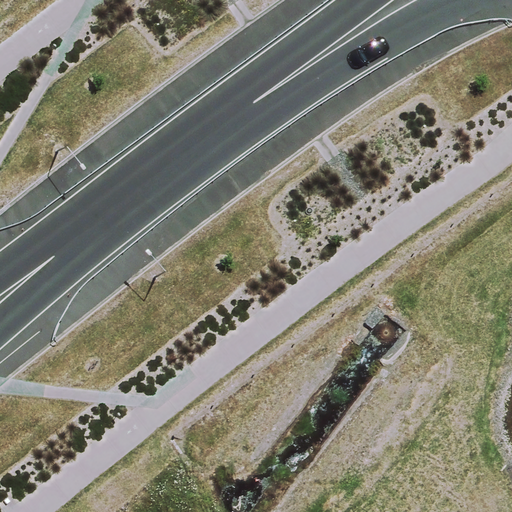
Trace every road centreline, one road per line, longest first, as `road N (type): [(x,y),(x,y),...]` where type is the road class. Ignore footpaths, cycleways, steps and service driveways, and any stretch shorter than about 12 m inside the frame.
road 1 (secondary): [(465,0),(302,89),(50,278),(0,325)]
road 2 (secondary): [(0,271),(362,0)]
